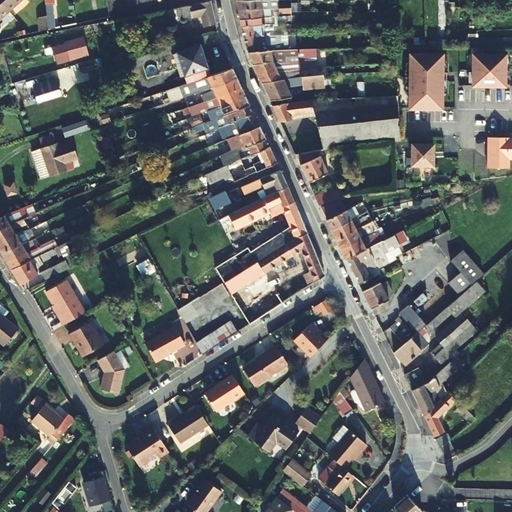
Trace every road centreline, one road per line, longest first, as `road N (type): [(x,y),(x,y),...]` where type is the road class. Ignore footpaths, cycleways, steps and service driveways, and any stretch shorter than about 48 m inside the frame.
road 1 (residential): [(337,278),(101,428),(0,270)]
road 2 (residential): [(224,0),(239,55),(337,278)]
road 3 (residential): [(337,278),(410,424),(412,459)]
road 4 (unknown): [(244,426),(362,327)]
